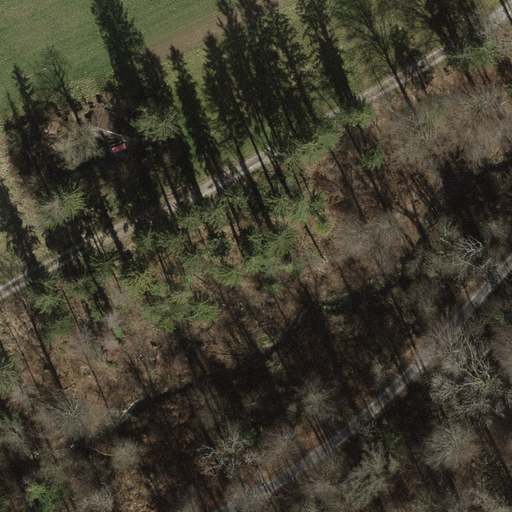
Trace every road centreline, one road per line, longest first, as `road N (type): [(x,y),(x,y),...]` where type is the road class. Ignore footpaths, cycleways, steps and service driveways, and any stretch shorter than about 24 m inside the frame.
road 1 (track): [(0,300),(171,211),(511,4)]
road 2 (track): [(511,257),(399,392),(291,479),(214,511)]
